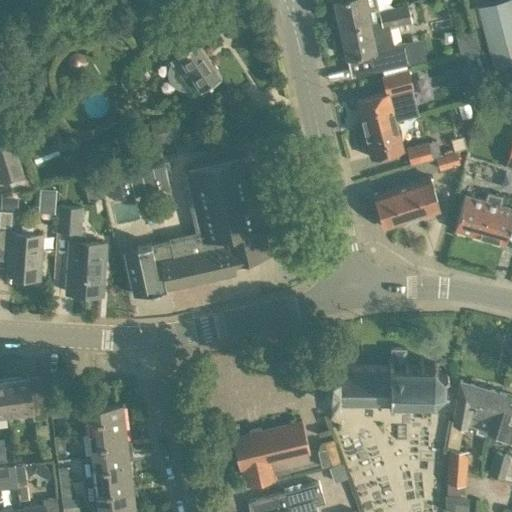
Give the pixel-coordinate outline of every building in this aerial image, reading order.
[(375,0),(333,0),(339,27),(395,15),(394,6),(378,10),(375,0)] [(511,0),(494,0),(480,4),(494,61),(511,56),(511,0)] [(395,15),(339,27),(345,56),(374,49),(379,69),(409,62),(404,40),(392,43),(388,25),(411,20),(407,3),(394,6),(395,15)] [(191,92),(199,87),(219,74),(196,38),(194,39),(187,28),(175,36),(183,47),(168,57),(170,61),(170,63),(168,65),(168,66),(168,68),(167,70),(167,73),(167,74),(168,76),(168,78),(169,79),(170,81),(172,83),(174,85),(176,86),(177,87),(179,88),(182,88),(184,89),(186,89),(188,88),(191,92)] [(356,98),(363,126),(394,118),(394,119),(419,112),(408,68),(383,74),(387,91),(356,98)] [(187,134),(184,117),(164,122),(163,116),(149,119),(154,141),(187,134)] [(402,149),(394,119),(394,118),(363,126),(371,157),(402,149)] [(176,153),(194,148),(192,136),(173,140),(176,153)] [(427,141),(406,147),(410,162),(431,156),(427,141)] [(0,145),(0,179),(20,173),(11,142),(0,145)] [(159,144),(144,147),(146,159),(162,156),(159,144)] [(454,151),(436,157),(440,168),(457,163),(454,151)] [(122,250),(133,296),(236,272),(234,262),(271,254),(264,226),(267,225),(254,166),(251,167),(248,153),(209,162),(209,164),(182,170),(186,188),(188,188),(198,231),(169,238),(169,239),(151,243),(151,242),(136,245),(137,247),(122,250)] [(163,159),(116,170),(122,193),(169,182),(163,159)] [(29,173),(8,179),(11,190),(32,185),(29,173)] [(374,197),(384,226),(439,208),(428,175),(377,192),(374,197)] [(40,187),(39,195),(55,196),(55,188),(40,187)] [(464,193),(454,228),(504,242),(511,213),(511,207),(497,203),(499,195),(487,192),(485,200),(464,193)] [(16,197),(1,196),(0,208),(16,209),(16,197)] [(70,229),(66,291),(95,293),(97,268),(103,269),(104,241),(84,240),(84,230),(80,229),(81,206),(57,204),(55,228),(70,229)] [(0,250),(8,251),(6,275),(38,277),(41,233),(10,231),(12,210),(0,208),(0,250)] [(337,369),(312,369),(312,394),(337,394),(337,400),(388,400),(388,405),(391,405),(392,399),(404,399),(404,404),(406,404),(407,399),(419,399),(419,404),(421,404),(422,399),(431,399),(433,403),(436,402),(434,398),(442,390),(446,392),(447,389),(443,388),(443,377),(448,375),(446,372),(442,374),(434,366),(436,362),(433,361),(432,365),(422,365),(422,360),(419,360),(419,365),(407,364),(406,360),(405,360),(405,348),(389,348),(389,359),(388,359),(388,364),(337,364),(337,369)] [(27,375),(3,378),(8,415),(32,412),(33,419),(46,417),(43,392),(30,394),(27,375)] [(484,434),(486,429),(491,412),(496,413),(502,392),(459,379),(452,420),(476,427),(475,431),(484,434)] [(85,406),(88,431),(125,426),(122,402),(103,404),(102,391),(49,398),(50,410),(85,406)] [(511,394),(502,392),(496,413),(491,412),(486,429),(511,437),(511,394)] [(274,478),(273,473),(270,461),(309,452),(301,419),(231,436),(239,468),(243,468),(247,485),(274,478)] [(88,431),(91,455),(128,450),(125,426),(88,431)] [(62,434),(53,435),(55,451),(65,450),(62,434)] [(326,447),(317,449),(321,465),(339,460),(333,437),(324,440),(326,447)] [(91,455),(93,478),(131,474),(128,450),(91,455)] [(448,450),(446,482),(465,483),(467,451),(448,450)] [(511,455),(494,450),(487,473),(511,480),(511,455)] [(24,464),(15,465),(17,480),(26,479),(24,464)] [(66,465),(57,466),(59,482),(68,481),(66,465)] [(93,478),(96,502),(134,498),(131,474),(93,478)] [(68,481),(59,482),(61,498),(71,497),(68,481)] [(355,511),(355,510),(348,511),(317,511),(315,504),(324,501),(318,481),(247,500),(250,511),(355,511)] [(443,492),(443,506),(464,507),(465,493),(443,492)] [(44,504),(19,507),(20,511),(57,511),(56,496),(43,498),(44,504)] [(135,511),(134,498),(96,502),(97,511),(135,511)]
